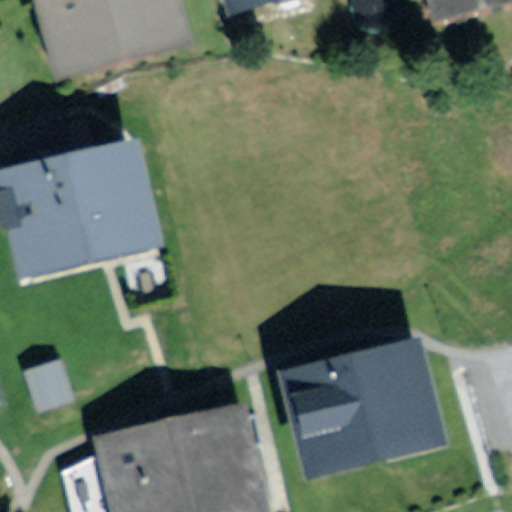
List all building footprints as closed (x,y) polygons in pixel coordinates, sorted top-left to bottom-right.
[(179,0),(35,0),(58,84),(192,47),(179,0)] [(511,0),(423,0),(430,27),(511,7),(511,0)] [(141,143),(0,174),(0,193),(18,273),(163,240),(141,143)] [(416,346),(281,379),(305,479),(441,446),(416,346)] [(263,511),(238,403),(107,434),(124,511),(263,511)]
